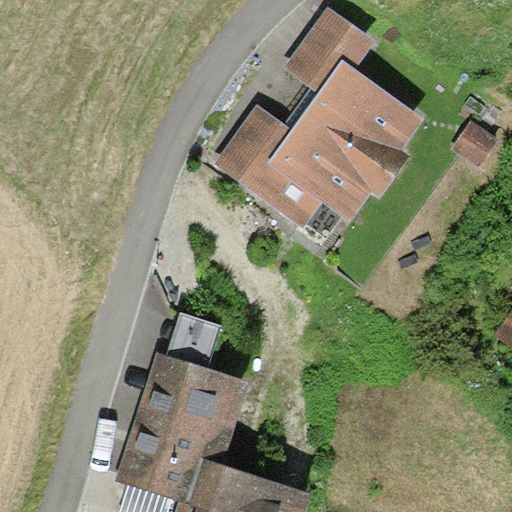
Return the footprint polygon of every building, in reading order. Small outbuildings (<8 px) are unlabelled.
[(259,107),(215,167),(304,231),(319,209),(350,231),(374,198),(382,203),(415,157),(406,151),(427,122),(359,73),(380,44),(329,8),(285,69),(321,95),(308,112),(294,132),(259,107)] [(472,123),(452,151),(479,170),(499,142),(472,123)] [(511,316),(496,339),(511,349),(511,316)] [(212,366),(226,332),(196,320),(182,354),(212,366)] [(300,511),(304,502),(219,476),(246,388),(152,359),(116,480),(177,499),(172,511),(300,511)]
